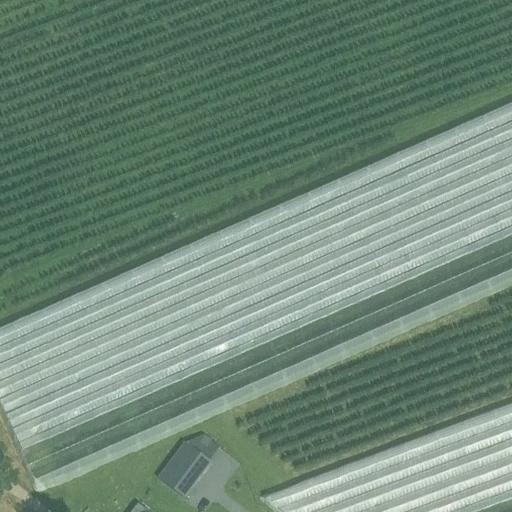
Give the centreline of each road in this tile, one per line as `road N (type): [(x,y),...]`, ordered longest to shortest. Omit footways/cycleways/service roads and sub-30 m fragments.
road 1 (track): [(511,401),(284,486),(215,421)]
road 2 (track): [(511,287),(215,421)]
road 3 (track): [(215,421),(35,506)]
